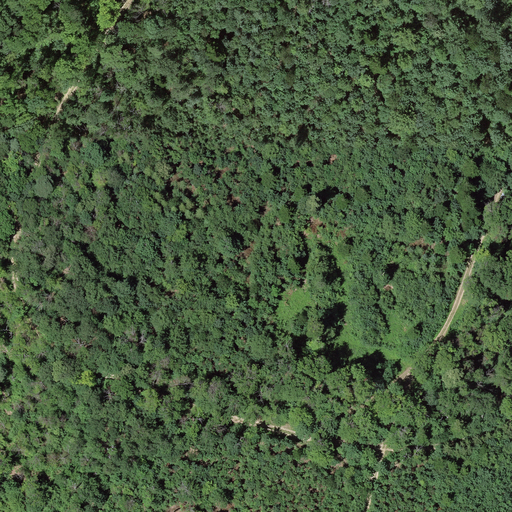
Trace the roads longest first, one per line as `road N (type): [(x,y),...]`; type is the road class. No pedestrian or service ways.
road 1 (track): [(511,423),(420,449),(301,437),(144,395),(72,357),(38,327),(5,266),(11,229),(56,99),(122,0)]
road 2 (track): [(511,142),(483,259),(421,370),(334,442)]
